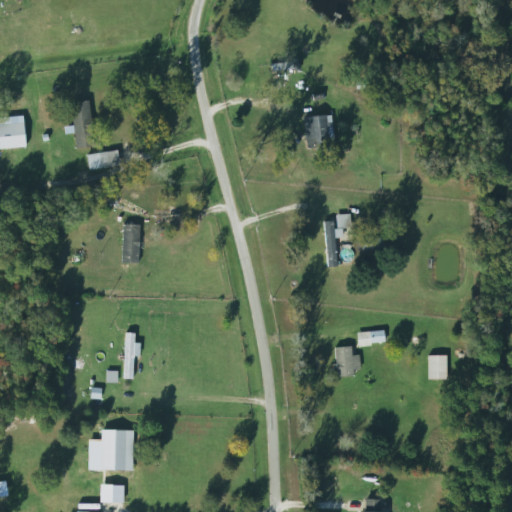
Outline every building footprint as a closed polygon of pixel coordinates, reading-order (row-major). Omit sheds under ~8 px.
[(73,149),(93,147),(89,101),(69,103),(73,149)] [(330,116),(302,117),(304,148),(331,147),(330,116)] [(86,170),(117,167),(116,152),(85,154),(86,170)] [(348,229),(348,215),(335,215),(335,229),(348,229)] [(324,267),(335,267),(335,223),(324,223),(324,267)] [(138,226),(120,226),(120,264),(138,264),(138,226)] [(356,240),(356,250),(381,250),(381,240),(356,240)] [(123,379),(132,379),(132,357),(135,357),(135,334),(123,334),(123,379)] [(356,334),(356,346),(369,346),(368,334),(356,334)] [(356,356),(350,356),(350,348),(334,348),(334,377),(352,377),(352,362),(356,362),(356,356)] [(426,381),(444,381),(444,356),(426,356),(426,381)] [(142,456),(131,456),(131,500),(142,500),(142,456)] [(59,511),(92,511),(93,495),(60,495),(59,511)] [(379,511),(379,500),(364,500),(363,511),(379,511)]
